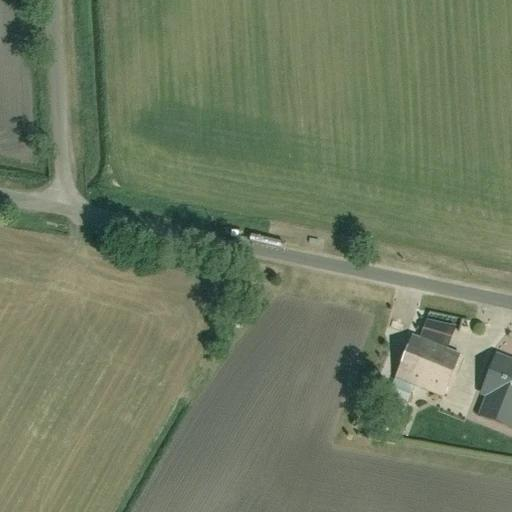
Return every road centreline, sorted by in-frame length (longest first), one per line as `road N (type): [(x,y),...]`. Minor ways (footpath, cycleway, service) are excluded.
road 1 (residential): [(65,211),(511,304)]
road 2 (residential): [(65,211),(53,0)]
